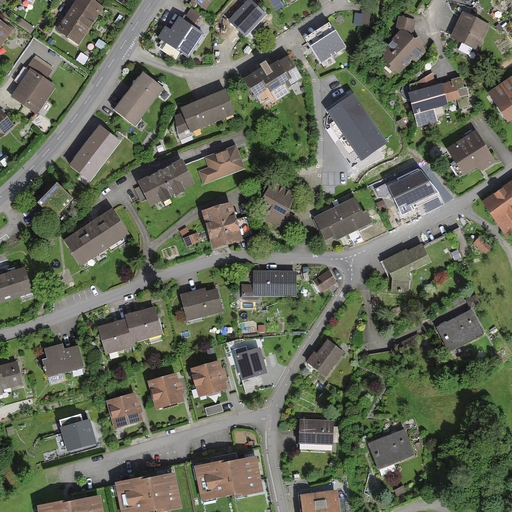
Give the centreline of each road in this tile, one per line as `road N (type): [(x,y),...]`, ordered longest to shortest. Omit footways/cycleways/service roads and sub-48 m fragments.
road 1 (residential): [(350,255),(215,261),(0,335)]
road 2 (residential): [(121,46),(174,69),(226,68),(341,2)]
road 3 (residential): [(274,419),(252,418),(60,470)]
road 4 (tertiary): [(0,197),(64,131),(121,46)]
road 5 (residential): [(350,255),(350,284),(285,386),(274,419)]
road 6 (residential): [(511,168),(350,255)]
